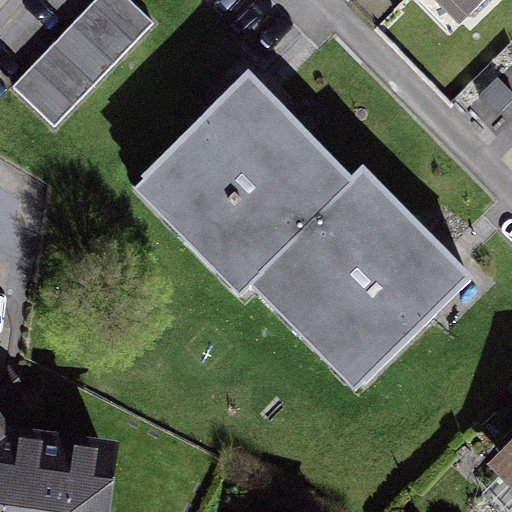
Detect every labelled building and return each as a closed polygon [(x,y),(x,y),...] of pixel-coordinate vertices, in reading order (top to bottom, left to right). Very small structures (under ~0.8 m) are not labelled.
[(127,0),(99,0),(14,87),(56,128),(155,27),(127,0)] [(458,0),(469,11),(480,0),(458,0)] [(248,58),(128,176),(238,287),(253,273),(356,377),(472,263),(363,153),(352,163),(248,58)] [(0,272),(2,262),(0,261),(0,511),(106,511),(117,430),(10,417),(0,400),(0,272)] [(511,430),(486,455),(511,481),(511,430)]
